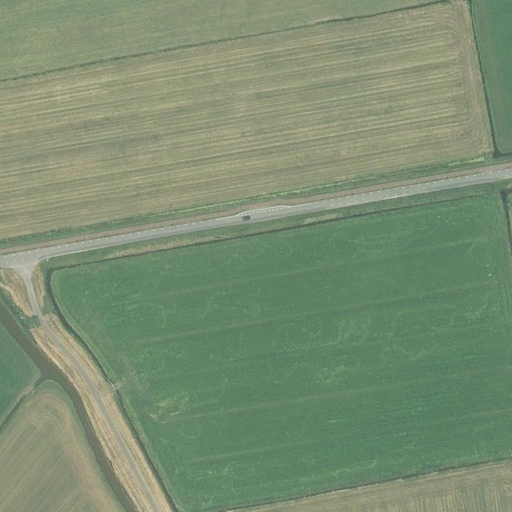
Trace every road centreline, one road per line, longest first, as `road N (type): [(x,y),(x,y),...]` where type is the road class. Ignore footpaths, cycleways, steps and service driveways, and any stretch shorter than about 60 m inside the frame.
road 1 (unclassified): [(21,258),(511,173)]
road 2 (track): [(456,0),(500,235)]
